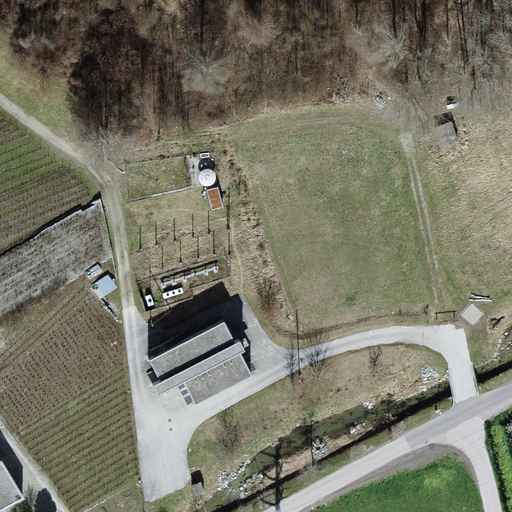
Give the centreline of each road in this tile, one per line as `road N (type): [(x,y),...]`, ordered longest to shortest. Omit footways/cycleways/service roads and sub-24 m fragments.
road 1 (track): [(449,345),(409,147),(389,124),(320,122),(111,167),(44,140),(0,106)]
road 2 (track): [(111,167),(148,440),(159,435)]
road 3 (residential): [(280,511),(468,411)]
